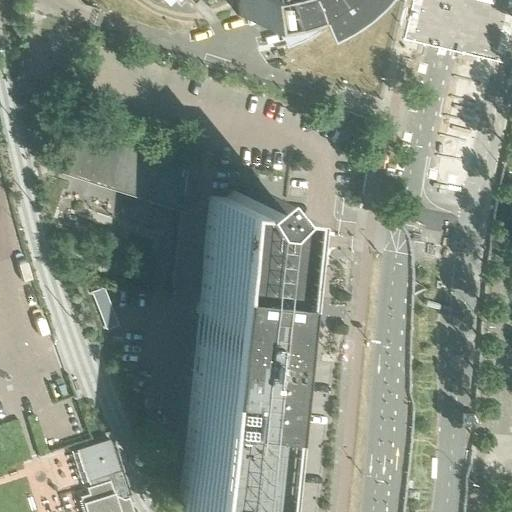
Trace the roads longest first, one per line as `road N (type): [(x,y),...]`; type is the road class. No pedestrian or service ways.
road 1 (secondary): [(411,175),(373,511)]
road 2 (secondary): [(449,511),(476,200)]
road 3 (secondary): [(450,0),(411,175)]
road 4 (secondary): [(476,200),(511,44)]
